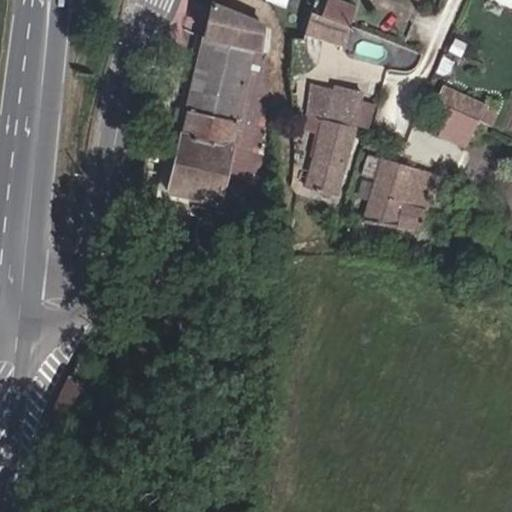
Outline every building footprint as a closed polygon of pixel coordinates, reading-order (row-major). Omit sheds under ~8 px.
[(331,22),(349,27),(355,7),(346,5),(330,0),(328,0),(324,16),(332,18),(331,22)] [(261,43),(265,43),(256,23),(218,15),(205,14),(168,193),(220,202),(251,47),(260,49),(261,43)] [(349,27),(331,22),(326,39),(343,45),(349,27)] [(338,90),(317,84),(308,115),(313,117),(310,128),(321,132),(306,187),(337,197),(365,96),(339,87),(338,90)] [(480,121),(440,102),(430,118),(441,124),(436,134),(466,149),(480,121)] [(237,201),(256,203),(268,110),(249,107),(239,193),(237,201)] [(307,170),(310,131),(298,130),(296,169),(307,170)] [(379,171),(366,221),(422,235),(437,173),(370,157),(368,168),(379,171)] [(237,208),(237,201),(239,193),(228,194),(226,213),(237,208)] [(98,377),(79,368),(46,431),(46,432),(57,437),(63,425),(71,430),(98,377)] [(42,493),(49,469),(38,467),(29,491),(42,493)]
